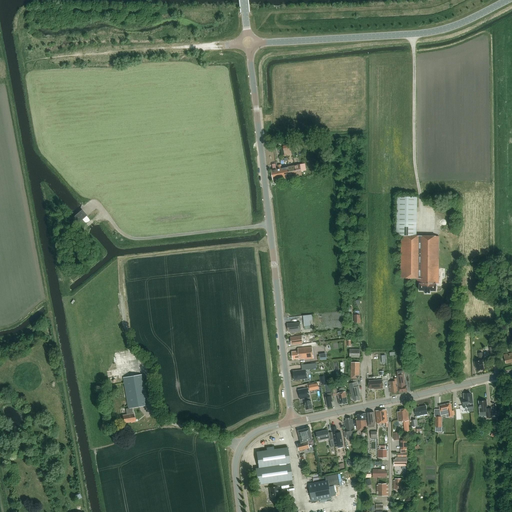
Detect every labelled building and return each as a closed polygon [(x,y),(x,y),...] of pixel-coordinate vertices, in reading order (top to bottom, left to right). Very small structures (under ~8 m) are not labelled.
[(283,173),(282,167),(281,164),(278,165),(278,168),(277,168),(278,174),(278,179),(285,177),(285,173),(283,173)] [(302,174),(302,171),(306,171),(305,164),(300,164),(295,165),(296,171),(297,171),(298,175),(302,174)] [(291,177),(298,175),(297,171),(296,171),(295,165),(289,166),(291,177)] [(285,177),(291,177),(289,166),(282,167),(283,173),(285,173),(285,177)] [(396,236),(401,236),(401,277),(416,277),(419,282),(419,290),(425,289),(425,292),(430,292),(430,290),(437,290),(437,283),(439,283),(439,236),(417,235),(418,197),(397,197),(396,236)] [(73,217),(78,223),(87,215),(82,210),(73,217)] [(312,315),(303,315),(304,326),(311,326),(310,321),(313,321),(312,315)] [(290,332),(301,331),(300,321),(288,323),(288,331),(290,331),(290,332)] [(103,329),(108,354),(126,350),(121,326),(103,329)] [(292,343),(303,342),(302,335),(290,336),(291,342),(292,342),(292,343)] [(313,358),(312,346),(297,347),(298,350),(292,351),(292,358),(299,358),(299,359),(304,358),(304,359),(313,358)] [(349,357),(356,357),(359,357),(359,349),(350,349),(349,357)] [(477,370),(484,369),(482,360),(474,361),(476,368),(477,370)] [(359,376),(359,363),(350,362),(350,378),(357,378),(359,376)] [(307,370),(294,372),(295,381),(308,379),(307,370)] [(143,374),(123,377),(128,408),(132,407),(148,404),(143,374)] [(404,375),(397,375),(399,387),(398,387),(399,393),(407,391),(406,386),(407,386),(406,382),(406,383),(404,375)] [(396,391),(398,391),(397,378),(394,379),(395,381),(389,382),(390,392),(392,392),(392,394),(396,393),(396,391)] [(369,382),(370,390),(374,389),(374,390),(383,390),(382,381),(369,382)] [(358,386),(357,383),(349,384),(353,400),(354,399),(355,401),(360,400),(360,396),(358,386)] [(301,400),(306,399),(306,398),(310,397),(309,388),(299,390),(301,400)] [(342,392),(337,392),(337,388),(333,389),(334,396),(338,395),(340,404),(343,404),(348,403),(345,388),(341,388),(342,392)] [(474,411),(472,394),(470,395),(470,393),(465,394),(466,395),(464,395),(464,399),(462,399),(463,405),(468,405),(468,409),(470,408),(470,411),(474,411)] [(310,397),(306,398),(306,399),(307,401),(304,401),(306,410),(312,408),(310,397)] [(491,408),(487,408),(487,401),(479,401),(480,412),(486,411),(487,418),(492,417),(491,408)] [(450,403),(439,405),(440,411),(440,412),(448,410),(449,417),(453,416),(450,403)] [(416,416),(428,414),(426,405),(414,408),(416,416)] [(127,415),(122,415),(123,423),(135,421),(133,413),(132,407),(128,408),(126,409),(127,415)] [(378,422),(387,421),(386,409),(376,410),(378,422)] [(399,422),(409,421),(407,409),(400,410),(401,412),(397,412),(399,422)] [(374,412),(367,413),(368,425),(369,427),(375,427),(375,424),(374,412)] [(356,430),(356,429),(365,428),(365,422),(364,413),(356,414),(357,419),(354,420),(356,430)] [(346,430),(343,431),(344,435),(347,435),(347,437),(348,440),(354,439),(353,433),(355,433),(354,426),(353,419),(351,419),(351,417),(346,418),(346,420),(345,420),(346,428),(346,430)] [(307,440),(312,439),(309,427),(298,430),(301,442),(297,443),(299,450),(309,447),(307,440)] [(343,447),(341,432),(337,433),(336,427),(331,427),(335,446),(337,446),(338,448),(343,447)] [(331,447),(335,446),(333,438),(331,431),(329,432),(328,429),(315,432),(317,440),(329,437),(330,440),(329,440),(331,447)] [(285,484),(291,483),(291,478),(287,447),(260,451),(256,454),(258,467),(255,467),(257,484),(272,482),(273,485),(285,483),(285,484)] [(402,466),(407,466),(407,458),(396,458),(396,459),(394,459),(394,464),(396,464),(396,466),(402,466)] [(337,474),(336,475),(325,476),(326,480),(309,484),(312,502),(332,498),(329,486),(339,484),(337,474)] [(402,486),(402,478),(395,478),(395,479),(393,479),(393,488),(398,488),(398,491),(401,491),(401,488),(405,488),(405,486),(402,486)] [(277,485),(285,484),(285,483),(273,485),(273,486),(269,487),(270,498),(279,497),(277,485)] [(387,496),(387,485),(386,485),(386,483),(379,483),(379,485),(378,485),(378,496),(387,496)]
